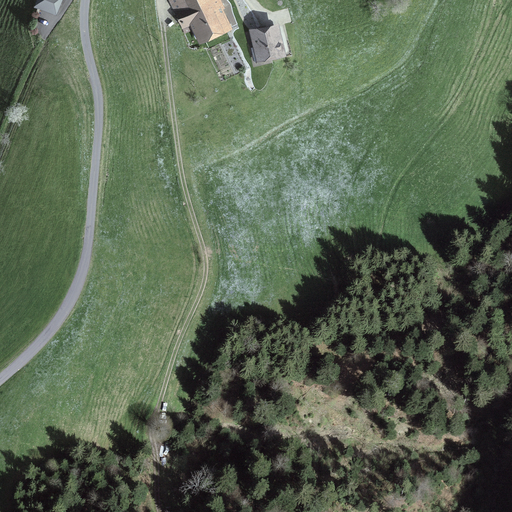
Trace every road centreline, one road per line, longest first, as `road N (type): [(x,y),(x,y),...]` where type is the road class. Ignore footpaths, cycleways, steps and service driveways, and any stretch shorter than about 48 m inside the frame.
road 1 (track): [(159,511),(152,427),(206,272),(180,168),(159,0)]
road 2 (unclassified): [(85,0),(98,98),(87,251),(61,315),(0,378)]
